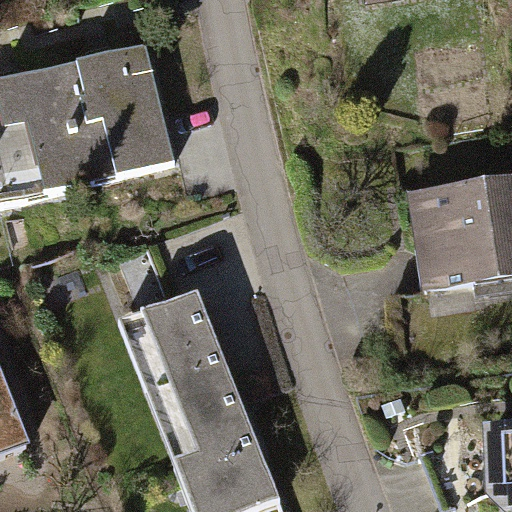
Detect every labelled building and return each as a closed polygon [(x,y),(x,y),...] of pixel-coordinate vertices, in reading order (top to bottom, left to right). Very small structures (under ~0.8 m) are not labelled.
[(174,166),(146,52),(54,75),(83,190),(174,166)] [(83,190),(54,75),(0,88),(0,200),(2,210),(83,190)] [(511,283),(511,196),(510,185),(412,200),(427,296),(511,283)] [(267,511),(280,507),(198,298),(119,329),(190,511),(267,511)] [(0,460),(26,450),(11,410),(14,409),(19,402),(19,394),(13,388),(5,387),(2,389),(0,383),(0,366),(2,365),(2,362),(0,360),(0,460)] [(511,511),(511,435),(493,436),(495,498),(511,511)]
